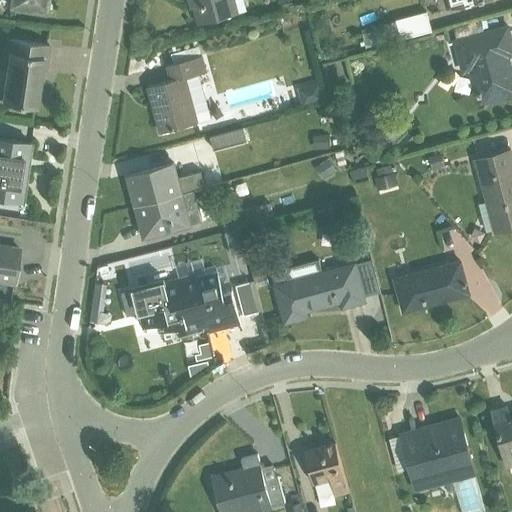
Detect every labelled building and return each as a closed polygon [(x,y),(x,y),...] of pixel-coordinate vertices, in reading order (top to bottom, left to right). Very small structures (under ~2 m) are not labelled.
[(10,0),(9,8),(47,13),(48,0),(10,0)] [(191,0),(198,25),(247,12),(243,0),(191,0)] [(448,0),(451,11),(491,0),(448,0)] [(375,32),(362,35),(366,48),(380,44),(380,46),(402,40),(402,41),(432,33),(427,13),(374,27),(375,32)] [(458,43),(485,36),(482,22),(455,29),(458,43)] [(485,36),(458,43),(454,44),(462,76),(469,75),(477,104),(511,94),(511,78),(508,64),(505,65),(503,58),(511,55),(511,48),(507,30),(485,36)] [(5,39),(1,70),(6,70),(1,103),(37,108),(42,72),(45,73),(50,46),(5,39)] [(173,65),(202,57),(199,47),(171,55),(173,65)] [(202,57),(173,65),(167,66),(171,81),(148,88),(161,134),(211,120),(199,75),(208,73),(203,56),(202,57)] [(319,84),(298,90),(303,107),(324,101),(319,84)] [(280,88),(272,108),(286,113),(294,94),(280,88)] [(394,119),(365,147),(378,161),(407,133),(394,119)] [(244,129),(210,138),(214,151),(247,142),(244,129)] [(330,136),(314,137),(315,151),(330,150),(330,136)] [(0,138),(0,199),(22,203),(31,144),(0,138)] [(511,155),(511,151),(475,161),(486,204),(479,205),(487,233),(494,231),(494,234),(511,229),(511,155)] [(442,154),(429,157),(433,172),(446,169),(442,154)] [(329,160),(316,168),(324,180),(337,172),(329,160)] [(136,207),(194,191),(205,188),(201,172),(180,178),(176,163),(128,176),(136,207)] [(378,179),(375,180),(378,191),(399,186),(396,175),(393,175),(391,166),(376,170),(378,179)] [(194,191),(136,207),(144,238),(202,222),(194,191)] [(240,229),(248,227),(274,219),(271,204),(222,217),(226,232),(240,229)] [(248,227),(240,229),(246,252),(253,278),(260,276),(248,227)] [(240,229),(226,232),(232,256),(246,252),(240,229)] [(0,282),(14,285),(19,249),(0,246),(0,282)] [(218,272),(221,284),(229,282),(225,265),(217,267),(216,265),(205,268),(203,259),(177,266),(180,278),(206,272),(206,275),(218,272)] [(287,273),(273,277),(285,323),(307,317),(305,312),(342,302),(343,307),(365,302),(354,263),(324,271),(320,259),(286,268),(287,273)] [(460,261),(395,279),(404,313),(469,295),(460,261)] [(117,280),(120,295),(136,292),(140,314),(134,316),(135,318),(160,311),(165,331),(160,333),(160,335),(186,328),(188,335),(204,331),(203,329),(213,326),(217,339),(218,338),(217,332),(239,326),(241,332),(243,332),(232,288),(222,291),(221,284),(218,272),(206,275),(135,290),(131,275),(117,279),(117,280)] [(120,295),(117,280),(106,283),(110,297),(120,295)] [(250,283),(236,286),(244,317),(257,313),(250,283)] [(507,407),(492,411),(508,469),(511,468),(511,418),(510,419),(507,407)] [(401,437),(410,469),(416,493),(454,483),(456,491),(478,485),(460,419),(459,420),(460,424),(434,431),(433,427),(401,435),(401,437)] [(460,424),(459,420),(433,427),(434,431),(460,424)] [(410,469),(401,437),(389,440),(394,460),(398,472),(410,469)] [(336,444),(305,452),(314,486),(331,481),(336,497),(349,494),(336,444)] [(265,480),(262,468),(258,455),(242,460),(244,470),(213,478),(213,477),(211,477),(220,511),(235,511),(271,502),(273,507),(286,504),(278,477),(277,477),(265,480)] [(265,480),(277,477),(274,465),(262,468),(265,480)] [(271,502),(235,511),(262,511),(273,509),(273,507),(271,502)] [(295,511),(291,511),(303,511),(301,503),(294,505),(295,511)]
